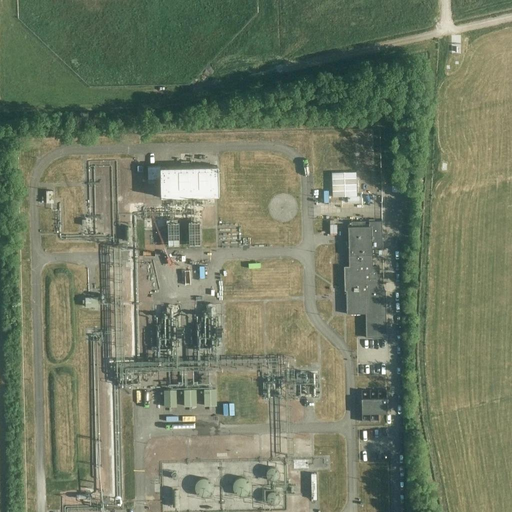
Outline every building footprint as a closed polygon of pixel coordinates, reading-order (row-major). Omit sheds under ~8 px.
[(154,182),(154,178),(160,178),(160,197),(218,195),(217,166),(161,167),(161,166),(147,166),(148,182),(154,182)] [(330,198),(329,194),(325,194),(325,206),(336,206),(336,198),(330,198)] [(365,313),(365,338),(386,337),(385,290),(382,290),(382,286),(379,286),(379,266),(372,266),(372,248),(382,248),(381,220),(369,221),(369,226),(347,226),(348,266),(344,266),(344,286),(345,286),(346,314),(365,313)] [(179,223),(167,223),(167,245),(179,244),(179,223)] [(199,223),(188,223),(188,244),(200,244),(199,223)] [(98,297),(85,297),(85,307),(98,306),(98,297)] [(215,388),(204,389),(205,406),(216,405),(215,388)] [(175,389),(164,390),(165,407),(176,406),(175,389)] [(195,389),(184,389),(185,406),(196,406),(195,389)] [(386,398),(361,398),(361,413),(386,413),(387,413),(386,398)] [(311,470),(311,461),(296,461),(296,470),(311,470)]
